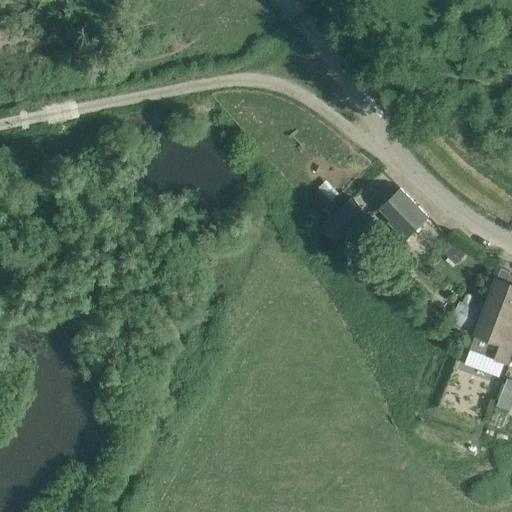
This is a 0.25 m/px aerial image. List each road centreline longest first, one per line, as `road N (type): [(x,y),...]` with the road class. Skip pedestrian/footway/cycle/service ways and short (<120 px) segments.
road 1 (unclassified): [(0,125),(241,82),(319,107),(392,155)]
road 2 (unclassified): [(392,155),(290,0)]
road 3 (unclassified): [(511,246),(449,210),(392,155)]
